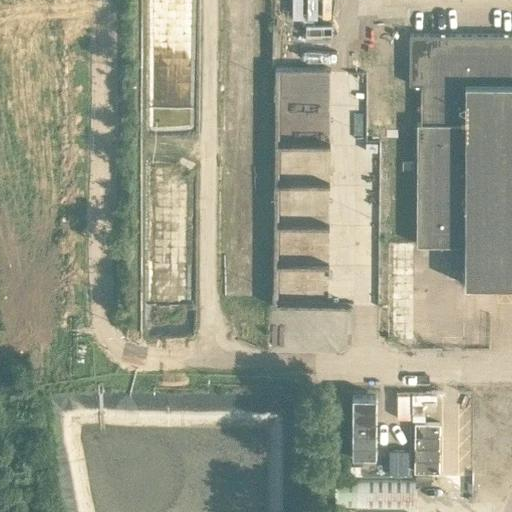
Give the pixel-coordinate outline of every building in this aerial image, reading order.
[(511,284),(511,34),(410,34),(409,84),(421,84),(421,122),(417,122),(417,244),(465,244),(465,284),(511,284)] [(416,392),(416,407),(437,407),(437,392),(416,392)] [(375,395),(351,395),(350,455),(374,455),(375,395)] [(440,423),(416,422),(415,472),(439,472),(440,423)] [(407,445),(395,445),(395,469),(407,469),(407,445)] [(415,478),(334,477),(334,508),(414,509),(415,478)]
